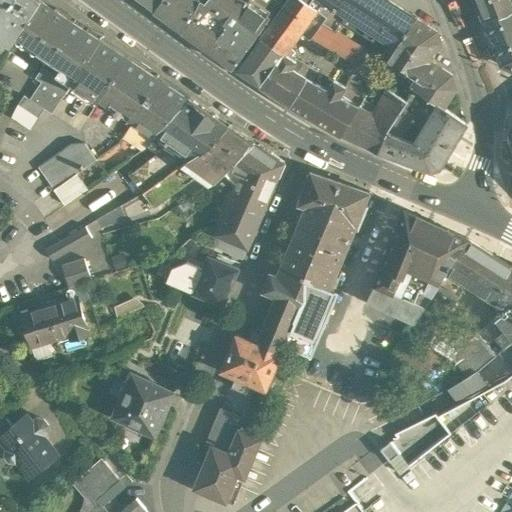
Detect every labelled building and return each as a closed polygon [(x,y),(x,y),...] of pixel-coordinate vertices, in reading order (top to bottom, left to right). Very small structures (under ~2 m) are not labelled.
[(0,0),(0,40),(9,47),(17,36),(40,2),(40,1),(37,0),(0,0)] [(0,0),(0,61),(9,47),(0,40),(0,0)] [(138,0),(154,11),(162,0),(138,0)] [(162,0),(154,11),(182,31),(193,16),(201,1),(204,2),(206,0),(162,0)] [(206,0),(204,2),(201,1),(193,16),(182,31),(208,50),(228,25),(224,22),(241,0),(206,0)] [(243,0),(241,0),(224,22),(228,25),(208,50),(233,68),(237,62),(239,60),(269,18),(243,0)] [(278,0),(243,0),(269,18),(281,2),(278,0)] [(301,0),(288,0),(260,39),(283,54),(284,55),(289,48),(317,11),(309,5),(301,0)] [(415,18),(386,0),(320,0),(333,8),(332,10),(334,12),(335,10),(395,48),(415,18)] [(474,0),(483,20),(507,13),(509,11),(511,9),(511,3),(510,0),(474,0)] [(40,2),(17,36),(49,58),(35,80),(40,84),(62,98),(69,86),(99,41),(40,2)] [(511,19),(509,11),(507,13),(483,20),(501,65),(511,69),(511,19)] [(334,22),(327,17),(311,38),(358,66),(367,51),(330,28),(334,22)] [(452,76),(429,60),(441,42),(436,31),(415,18),(395,48),(388,59),(417,77),(411,85),(416,88),(437,103),(443,107),(455,89),(452,76)] [(283,54),(260,39),(236,70),(259,86),(283,54)] [(99,41),(69,86),(96,104),(98,101),(126,59),(99,41)] [(345,87),(333,80),(333,81),(329,79),(324,87),(297,73),(303,64),(296,59),(294,61),(289,58),(293,51),(289,48),(284,55),(283,54),(259,86),(289,106),(340,136),(357,106),(340,96),(345,87)] [(159,81),(126,59),(98,101),(132,123),(159,81)] [(188,100),(159,81),(132,123),(154,137),(157,134),(188,100)] [(62,98),(40,84),(29,101),(42,110),(51,115),(62,98)] [(437,103),(416,88),(410,97),(407,102),(390,127),(387,134),(401,139),(411,123),(421,129),(437,103)] [(377,106),(372,115),(390,127),(407,102),(400,98),(387,89),(377,106)] [(410,97),(403,93),(400,98),(407,102),(410,97)] [(29,101),(22,96),(13,109),(10,118),(29,131),(42,110),(29,101)] [(390,127),(372,115),(377,106),(362,98),(357,105),(357,106),(340,136),(378,153),(387,134),(390,127)] [(227,127),(188,100),(157,134),(191,158),(208,145),(227,127)] [(421,129),(413,143),(401,139),(387,134),(378,153),(385,155),(432,172),(431,168),(439,157),(444,160),(467,124),(443,107),(437,103),(421,129)] [(253,144),(227,127),(208,145),(191,158),(186,162),(202,173),(214,182),(223,173),(253,144)] [(157,134),(154,137),(147,148),(157,155),(129,176),(141,193),(149,189),(186,162),(191,158),(157,134)] [(237,186),(215,237),(241,247),(255,213),(261,215),(280,169),(274,165),(275,160),(253,144),(223,173),(231,181),(237,186)] [(70,146),(37,169),(53,190),(75,175),(95,161),(85,145),(70,146)] [(149,189),(141,193),(153,209),(202,173),(186,162),(149,189)] [(214,182),(213,182),(209,185),(217,193),(231,181),(223,173),(214,182)] [(350,187),(310,174),(299,206),(307,209),(329,217),(337,219),(350,187)] [(75,175),(53,190),(64,206),(86,190),(75,175)] [(350,187),(337,219),(329,217),(303,280),(304,281),(329,290),(353,231),(363,207),(369,194),(350,187)] [(367,208),(363,207),(353,231),(357,233),(367,208)] [(329,217),(307,209),(277,279),(270,276),(263,293),(276,298),(259,339),(260,339),(257,346),(280,355),(281,355),(283,348),(302,301),(304,281),(303,280),(329,217)] [(467,240),(404,212),(366,304),(386,312),(410,322),(414,324),(446,273),(461,250),(467,240)] [(84,228),(45,251),(51,262),(91,239),(84,228)] [(241,247),(215,237),(210,248),(236,259),(241,247)] [(469,241),(461,250),(446,273),(464,285),(503,310),(508,313),(511,309),(511,266),(511,268),(469,241)] [(215,261),(208,258),(202,270),(192,294),(222,306),(237,271),(220,263),(223,258),(217,256),(215,261)] [(83,260),(60,267),(68,289),(91,282),(83,260)] [(202,270),(186,263),(171,269),(166,282),(192,294),(202,270)] [(446,273),(414,324),(431,335),(432,336),(438,327),(464,285),(446,273)] [(329,290),(304,281),(302,301),(283,348),(302,355),(312,330),(314,331),(319,321),(317,320),(325,301),(327,301),(331,291),(329,290)] [(61,304),(21,317),(30,347),(70,335),(71,341),(87,335),(76,299),(62,304),(61,304)] [(386,312),(366,304),(361,315),(381,323),(386,312)] [(511,309),(508,313),(503,310),(494,318),(508,337),(511,341),(511,340),(511,309)] [(508,337),(494,318),(485,327),(498,345),(508,337)] [(414,324),(410,322),(403,336),(422,348),(431,335),(414,324)] [(466,344),(438,327),(432,336),(457,351),(466,344)] [(485,327),(477,334),(495,356),(497,353),(511,341),(508,337),(498,345),(485,327)] [(495,356),(477,334),(466,344),(457,351),(475,372),(495,356)] [(257,346),(235,337),(221,372),(235,378),(251,384),(265,390),(279,359),(280,355),(257,346)] [(511,340),(511,341),(497,353),(511,370),(511,340)] [(302,355),(283,348),(281,355),(280,355),(279,359),(290,364),(297,366),(302,355)] [(495,356),(475,372),(487,386),(505,376),(511,370),(497,353),(495,356)] [(297,366),(290,364),(286,374),(293,377),(297,366)] [(511,370),(505,376),(487,386),(482,388),(465,397),(478,413),(470,419),(495,450),(511,470),(511,370)] [(475,372),(448,389),(458,401),(465,397),(482,388),(487,386),(475,372)] [(131,374),(113,417),(155,435),(173,392),(131,374)] [(251,384),(235,378),(231,388),(246,395),(251,384)] [(446,439),(470,419),(478,413),(465,397),(458,401),(427,416),(446,439)] [(242,419),(221,410),(206,445),(212,447),(228,454),(238,430),(242,419)] [(13,426),(2,434),(4,437),(21,457),(19,459),(31,473),(29,474),(30,475),(58,453),(57,451),(56,452),(43,436),(48,431),(47,425),(43,420),(37,418),(31,422),(26,416),(27,415),(27,414),(13,426)] [(408,424),(410,440),(423,457),(449,489),(466,511),(511,511),(511,470),(495,450),(470,419),(446,439),(427,416),(408,424)] [(6,417),(0,421),(0,439),(4,437),(2,434),(13,426),(6,417)] [(228,454),(212,447),(195,488),(224,500),(251,435),(238,430),(228,454)] [(100,438),(109,444),(114,436),(105,431),(100,438)] [(357,502),(364,511),(466,511),(449,489),(423,457),(410,440),(387,458),(378,465),(347,489),(357,502)] [(107,456),(79,480),(99,503),(101,506),(111,497),(130,480),(107,456)] [(121,511),(123,511),(111,497),(101,506),(99,503),(88,511),(105,511),(107,511),(121,511)] [(147,511),(137,499),(123,511),(121,511),(107,511),(105,511),(147,511)] [(364,511),(357,502),(342,511),(364,511)]
